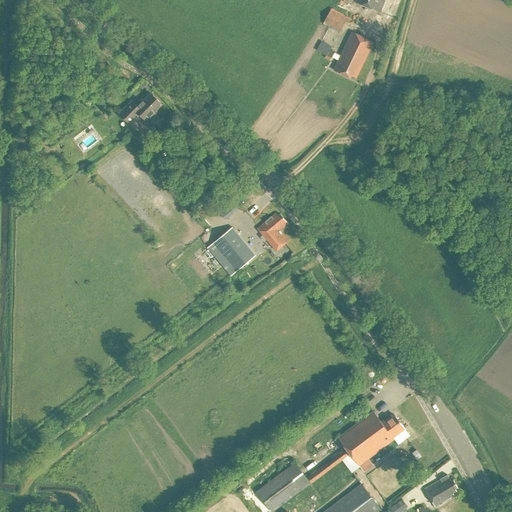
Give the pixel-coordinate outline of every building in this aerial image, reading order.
[(355,0),(355,3),(387,16),(393,0),(355,0)] [(333,9),(324,24),(340,33),(346,22),(349,24),(352,19),(333,9)] [(334,70),(350,78),(352,76),(356,78),(374,42),(352,32),(340,57),(342,58),(340,61),(338,60),(334,70)] [(335,52),(330,49),(325,57),(330,60),(335,52)] [(133,102),(121,114),(131,124),(142,114),(149,121),(157,113),(156,112),(164,104),(153,94),(146,101),(144,100),(137,107),(133,102)] [(149,150),(158,159),(167,151),(159,142),(149,150)] [(280,231),(289,223),(281,214),(279,216),(276,213),(259,227),(278,251),(289,242),(280,231)] [(233,227),(214,242),(208,247),(231,275),(256,255),(233,227)] [(394,438),(405,429),(394,415),(383,423),(374,411),(338,438),(359,466),(395,440),(394,438)] [(295,464),(257,492),(271,511),(273,511),(311,485),(295,464)] [(440,478),(440,479),(425,489),(436,506),(455,495),(453,492),(457,490),(456,488),(458,487),(453,478),(451,480),(447,474),(440,478)] [(361,484),(323,511),(378,511),(381,510),(361,484)] [(401,511),(409,506),(403,499),(389,510),(390,511),(401,511)]
